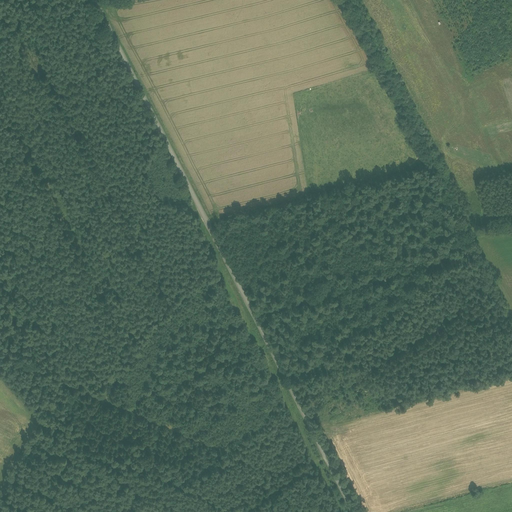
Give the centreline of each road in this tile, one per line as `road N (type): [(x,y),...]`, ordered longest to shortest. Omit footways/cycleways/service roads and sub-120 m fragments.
road 1 (unclassified): [(95,0),(354,511)]
road 2 (track): [(254,315),(442,260),(417,217)]
